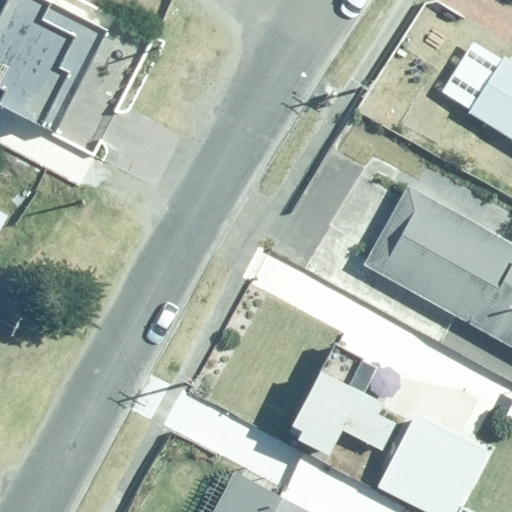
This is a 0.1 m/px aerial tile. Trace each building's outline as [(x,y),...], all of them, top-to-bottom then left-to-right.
[(0,90),(0,104),(55,133),(107,25),(57,0),(0,0),(0,76),(4,78),(0,90)] [(511,54),(505,50),(466,109),(511,139),(511,54)] [(511,238),(412,185),(355,289),(440,334),(451,314),(511,347),(511,238)] [(401,402),(320,357),(279,430),(325,456),(340,430),(375,449),(401,402)] [(434,440),(400,422),(371,477),(406,495),(434,440)] [(307,511),(231,468),(205,511),(307,511)]
